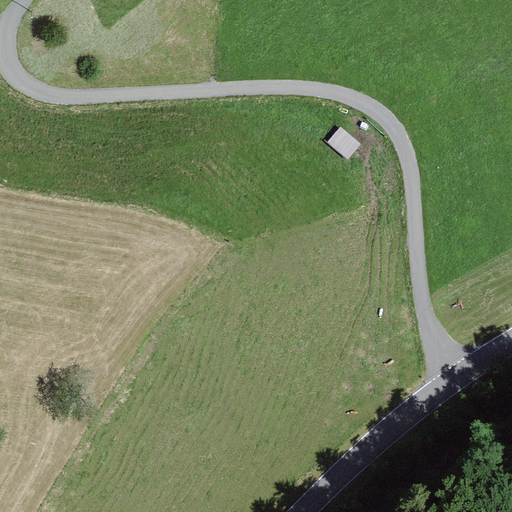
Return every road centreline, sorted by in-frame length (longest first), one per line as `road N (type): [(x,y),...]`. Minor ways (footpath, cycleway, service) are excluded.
road 1 (track): [(21,0),(0,50),(27,89),(58,99),(273,87),(324,92),(381,118),(402,145),(410,177),(422,307),(457,377)]
road 2 (tertiary): [(303,511),(396,423),(511,342)]
